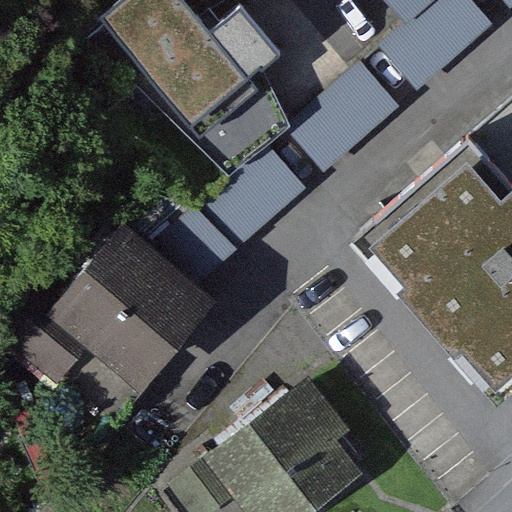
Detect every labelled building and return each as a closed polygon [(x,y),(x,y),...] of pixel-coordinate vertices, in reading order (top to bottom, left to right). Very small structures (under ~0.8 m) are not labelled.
[(138,0),(249,135),(312,84),(243,0),(138,0)] [(511,0),(385,0),(409,26),(383,49),(424,94),(511,14),(511,0)] [(357,61),(285,123),(327,171),(399,108),(357,61)] [(262,143),(204,198),(247,245),(306,190),(262,143)] [(511,177),(490,152),(391,238),(511,375),(511,177)] [(70,318),(26,285),(0,319),(0,339),(64,387),(89,353),(151,399),(225,299),(134,232),(70,318)] [(302,385),(210,451),(253,511),(315,511),(367,475),(302,385)]
